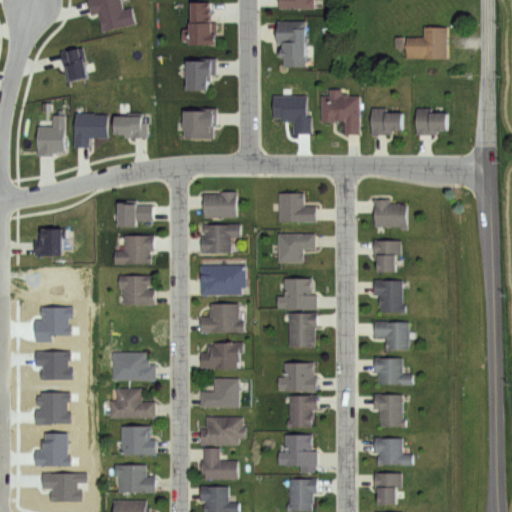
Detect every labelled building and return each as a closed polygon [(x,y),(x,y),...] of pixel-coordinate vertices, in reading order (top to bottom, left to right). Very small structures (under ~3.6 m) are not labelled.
[(136,22),(104,29),(98,11),(91,13),(87,0),(122,0),(124,8),(133,6),(136,22)] [(220,33),(220,43),(193,44),(193,39),(184,39),(184,28),(192,28),(192,1),(212,0),(212,11),(214,11),(214,21),(219,21),(220,33)] [(311,8),(310,0),(277,0),(277,8),(311,8)] [(308,64),(284,64),(283,42),(279,42),(279,20),(307,19),(307,27),(309,27),(310,57),(307,57),(308,64)] [(448,26),(447,57),(406,57),(406,36),(423,35),(424,25),(448,26)] [(82,46),(91,75),(67,81),(60,51),(82,46)] [(217,57),(217,74),(211,74),(211,89),(188,89),(188,60),(202,60),(202,57),(217,57)] [(361,94),(361,133),(346,133),(345,120),(322,120),(322,95),(330,95),(330,88),(342,88),(342,93),(349,93),(349,95),(361,94)] [(307,94),(307,114),(313,115),(312,132),(294,132),(294,120),(284,120),(284,116),(274,116),(274,94),(307,94)] [(452,130),(438,130),(438,133),(417,134),(417,107),(434,106),(434,112),(451,112),(452,130)] [(406,111),(406,130),(394,130),(394,133),(371,133),(372,107),(388,107),(388,111),(406,111)] [(190,111),(203,111),(203,108),(221,108),(221,129),(217,129),(217,139),(190,139),(190,111)] [(79,114),(111,115),(110,139),(93,139),(93,148),(78,148),(79,114)] [(57,116),(69,116),(68,153),(60,153),(59,156),(41,156),(42,128),(57,128),(57,116)] [(120,117),(149,118),(149,139),(136,139),(136,136),(120,136),(120,117)] [(223,190),(240,190),(240,216),(207,216),(207,193),(223,193),(223,190)] [(317,218),(279,218),(279,191),(305,191),(305,204),(317,204),(317,218)] [(407,227),(399,227),(399,224),(374,224),(374,196),(390,197),(390,201),(407,202),(407,227)] [(123,199),(143,199),(143,202),(155,202),(155,220),(142,219),(142,223),(123,223),(123,199)] [(207,224),(242,223),(243,235),(233,235),(233,251),(204,251),(204,235),(208,235),(207,224)] [(46,225),(66,224),(67,252),(39,253),(39,239),(42,239),(42,235),(46,235),(46,225)] [(316,231),(316,246),(304,246),(303,260),(278,260),(279,231),(316,231)] [(129,235),(158,234),(158,250),(154,250),(154,261),(118,262),(118,250),(129,250),(129,235)] [(402,239),(402,253),(399,253),(399,268),(378,269),(378,253),(374,253),(374,238),(402,239)] [(205,265),(248,265),(248,293),(205,293),(205,265)] [(123,273),(154,273),(155,288),(157,288),(157,301),(127,301),(127,286),(123,286),(123,273)] [(312,275),(312,293),(317,293),(317,306),(277,306),(277,295),(283,294),(283,276),(312,275)] [(402,279),(402,304),(405,304),(405,310),(380,310),(380,303),(378,303),(378,295),(380,295),(380,292),(375,292),(375,278),(402,279)] [(213,302),(242,302),(243,320),(246,319),(247,329),(204,330),(204,317),(213,317),(213,302)] [(74,305),(74,315),(69,315),(69,324),(72,325),(72,332),(53,333),(53,340),(36,340),(36,318),(43,317),(43,305),(74,305)] [(318,311),(318,325),(315,325),(315,345),(289,345),(289,311),(318,311)] [(409,320),(409,348),(385,348),(385,335),(375,335),(375,320),(409,320)] [(218,341),(247,340),(247,352),(244,352),(244,361),(240,361),(240,367),(205,368),(204,352),(211,352),(211,345),(218,345),(218,341)] [(73,377),(41,377),(41,368),(44,368),(44,365),(36,364),(36,349),(71,349),(71,359),(68,359),(68,366),(73,367),(73,377)] [(117,352),(149,351),(149,359),(154,358),(154,364),(158,364),(158,378),(118,379),(117,352)] [(412,382),(378,381),(378,370),(375,370),(375,355),(402,355),(403,373),(412,373),(412,382)] [(318,388),(278,388),(278,375),(284,375),(284,361),(314,360),(314,374),(318,374),(318,388)] [(218,376),(243,376),(243,406),(203,406),(203,391),(218,391),(218,376)] [(120,387),(145,387),(145,400),(158,400),(158,416),(113,416),(113,400),(120,400),(120,387)] [(71,421),(36,422),(36,407),(41,407),(41,404),(38,404),(38,394),(42,394),(41,390),(71,390),(70,399),(67,399),(67,411),(71,410),(71,421)] [(406,424),(380,424),(379,407),(375,407),(375,392),(403,392),(403,418),(406,418),(406,424)] [(319,394),(319,407),(312,407),(311,425),(287,426),(286,418),(289,418),(289,394),(319,394)] [(210,416),(245,417),(245,426),(248,426),(248,438),(242,438),(242,444),(204,443),(204,428),(210,428),(210,416)] [(126,425),(155,425),(155,438),(158,438),(158,453),(125,453),(126,425)] [(72,463),(36,463),(36,449),(41,449),(41,439),(44,439),(44,431),(68,431),(69,455),(72,455),(72,463)] [(312,432),(312,449),(318,449),(318,464),(316,464),(316,470),(300,471),(300,463),(279,463),(279,449),(284,449),(284,432),(312,432)] [(413,462),(379,463),(379,451),(375,451),(375,436),(403,436),(403,452),(413,451),(413,462)] [(207,446),(224,446),(224,459),(242,459),(242,477),(208,477),(208,472),(203,472),(203,460),(207,460),(207,446)] [(118,463),(150,462),(150,476),(159,476),(159,491),(122,491),(122,475),(118,475),(118,463)] [(88,471),(88,480),(78,480),(78,489),(83,489),(83,499),(51,500),(51,489),(53,489),(53,486),(43,486),(43,471),(88,471)] [(401,471),(401,486),(399,486),(398,502),(380,502),(380,486),(374,486),(374,471),(401,471)] [(312,508),(287,509),(287,502),(289,502),(290,477),(318,477),(318,491),(313,491),(312,508)] [(204,485),(231,485),(231,502),(241,502),(241,511),(207,511),(207,500),(204,500),(204,485)] [(118,511),(118,500),(149,500),(149,506),(154,506),(154,511),(160,511),(118,511)]
